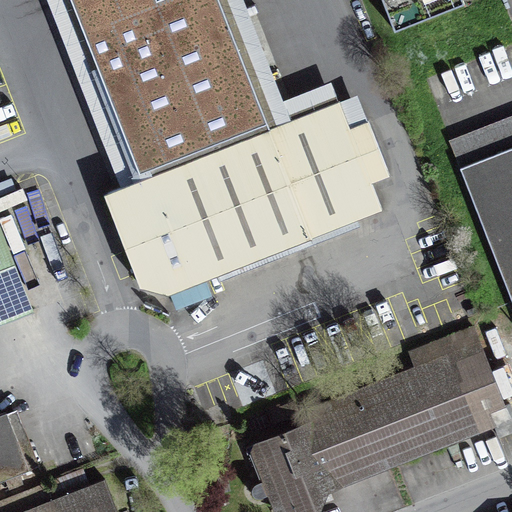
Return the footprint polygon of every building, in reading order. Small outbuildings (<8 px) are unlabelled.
[(220,0),(71,0),(139,173),(148,170),(150,175),(103,193),(139,285),(168,293),(171,292),(176,306),(211,293),(206,278),(382,209),(372,182),(390,175),(369,120),(350,127),(340,101),(271,128),(220,0)] [(463,0),(382,0),(395,30),(465,3),(463,0)] [(4,100),(0,101),(0,130),(13,126),(4,100)] [(511,148),(461,168),(511,297),(511,148)] [(0,222),(0,322),(33,310),(0,222)] [(481,345),(312,410),(316,420),(246,447),(260,482),(272,477),(280,480),(285,492),(278,504),(281,511),(303,511),(316,507),(326,483),(338,478),(339,481),(494,422),(489,411),(504,405),(481,345)] [(489,411),(494,422),(499,436),(511,431),(511,407),(510,403),(504,405),(489,411)] [(0,481),(30,470),(7,411),(0,413),(0,481)] [(8,511),(117,511),(105,479),(85,486),(79,470),(3,499),(8,511)]
